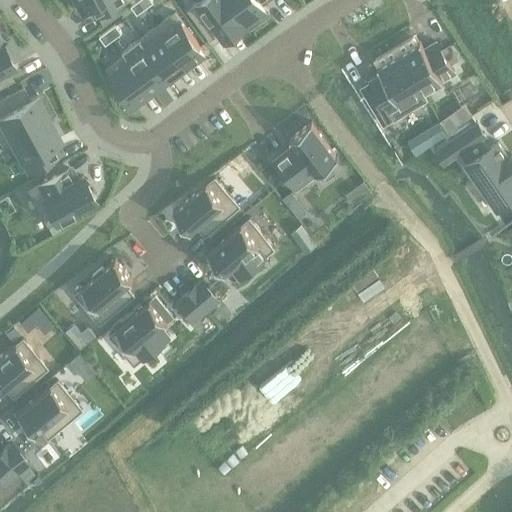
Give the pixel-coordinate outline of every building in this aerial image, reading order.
[(127,0),(78,0),(84,9),(90,5),(97,17),(127,0)] [(131,6),(137,15),(145,9),(139,0),(131,6)] [(151,0),(139,0),(145,9),(153,3),(151,0)] [(202,0),(189,10),(210,39),(221,31),(226,38),(246,23),(229,0),(202,0)] [(229,0),(246,23),(266,8),(261,2),(263,0),(229,0)] [(157,26),(186,66),(205,52),(176,12),(157,26)] [(116,25),(108,31),(114,39),(122,33),(116,25)] [(186,66),(157,26),(140,38),(169,78),(186,66)] [(108,31),(100,37),(106,45),(114,39),(108,31)] [(123,51),(152,91),(169,78),(140,38),(123,51)] [(421,40),(400,53),(422,91),(455,71),(437,41),(425,47),(421,40)] [(2,43),(0,43),(0,86),(13,80),(6,68),(13,64),(2,43)] [(123,51),(122,52),(125,56),(107,68),(113,76),(110,79),(117,89),(121,86),(134,104),(152,91),(123,51)] [(382,73),(371,80),(395,119),(427,99),(422,91),(400,53),(378,66),(382,73)] [(49,118),(37,96),(30,100),(23,88),(0,100),(0,140),(2,143),(10,138),(49,118)] [(449,115),(440,121),(448,132),(456,126),(449,115)] [(49,118),(10,138),(28,172),(60,154),(54,143),(61,139),(49,118)] [(295,143),(275,159),(297,188),(338,156),(311,121),(291,137),(295,143)] [(439,121),(427,128),(435,141),(446,133),(439,121)] [(477,121),(449,140),(458,154),(459,153),(483,137),(486,135),(477,121)] [(483,137),(459,153),(466,163),(465,164),(497,210),(511,199),(511,155),(509,157),(498,141),(489,146),(483,137)] [(75,180),(69,168),(29,190),(47,225),(95,199),(82,176),(75,180)] [(215,177),(174,211),(191,231),(197,226),(205,236),(240,207),(215,177)] [(292,191),(282,199),(289,208),(299,200),(292,191)] [(250,218),(208,253),(225,272),(232,267),(240,277),(275,248),(250,218)] [(58,224),(50,228),(54,235),(62,230),(58,224)] [(94,277),(75,294),(100,324),(135,294),(127,284),(133,279),(116,259),(104,269),(103,267),(92,275),(94,277)] [(203,279),(191,290),(207,309),(219,299),(203,279)] [(191,290),(178,300),(195,320),(207,309),(191,290)] [(151,300),(109,335),(135,365),(170,336),(161,325),(167,321),(151,300)] [(38,307),(19,322),(27,331),(36,324),(44,333),(53,325),(38,307)] [(89,326),(81,332),(88,341),(96,335),(89,326)] [(22,337),(0,355),(0,389),(4,387),(12,397),(47,367),(22,337)] [(79,352),(69,362),(86,382),(97,372),(79,352)] [(57,379),(15,413),(32,433),(38,428),(47,438),(82,409),(57,379)] [(12,443),(0,453),(17,473),(27,464),(29,463),(12,443)] [(0,453),(0,478),(4,483),(17,473),(0,453)] [(27,464),(17,473),(24,481),(34,473),(27,464)]
